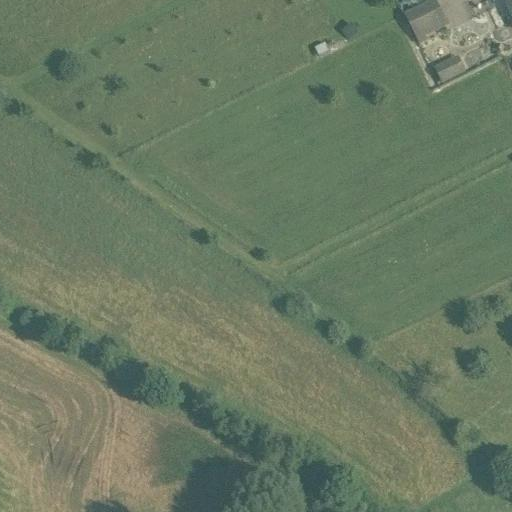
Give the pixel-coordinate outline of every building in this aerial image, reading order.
[(511,0),(502,0),(511,20),(511,0)] [(433,3),(410,15),(422,38),(444,26),(433,3)] [(422,38),(410,15),(404,18),(416,41),(422,38)] [(458,62),(451,65),(450,65),(448,67),(454,79),(456,78),(456,77),(464,74),(458,62)] [(448,67),(435,73),(441,85),(454,79),(448,67)]
